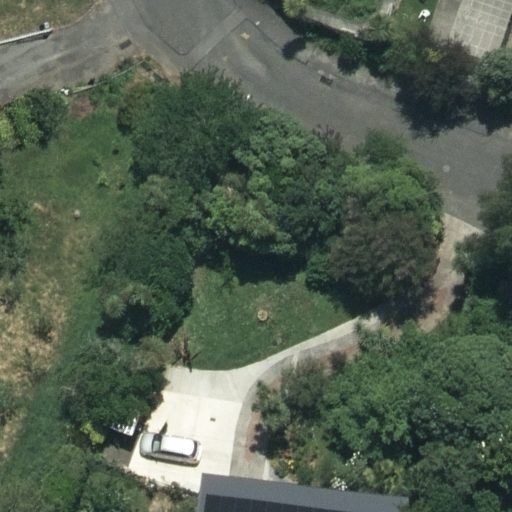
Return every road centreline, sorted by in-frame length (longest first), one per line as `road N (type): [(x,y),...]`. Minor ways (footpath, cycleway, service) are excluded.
road 1 (residential): [(193,0),(274,88),(511,186)]
road 2 (unknown): [(180,0),(0,83)]
